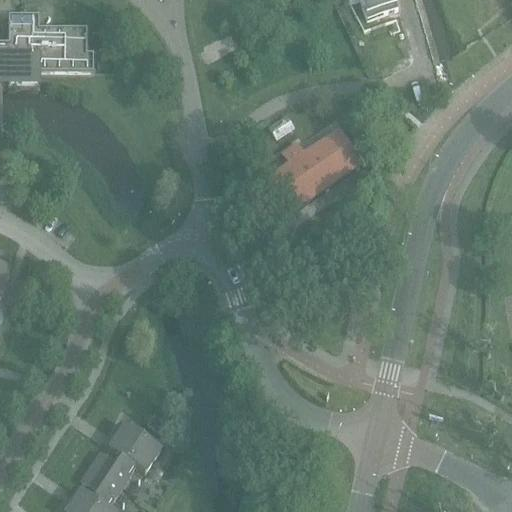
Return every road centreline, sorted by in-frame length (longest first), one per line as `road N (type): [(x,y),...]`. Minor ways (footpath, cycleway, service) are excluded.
road 1 (residential): [(511,89),(482,116),(435,185),(373,437)]
road 2 (residential): [(373,437),(289,406),(268,380),(238,296),(201,239)]
road 3 (residential): [(168,27),(202,156),(201,239)]
road 4 (residential): [(102,297),(0,472)]
road 5 (residential): [(507,508),(489,488),(373,437)]
road 6 (residential): [(0,222),(102,297)]
